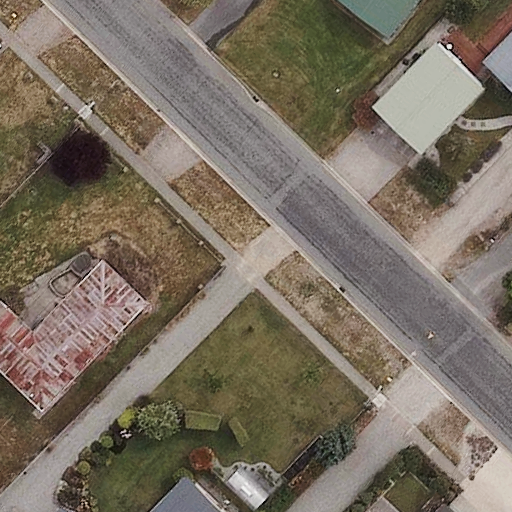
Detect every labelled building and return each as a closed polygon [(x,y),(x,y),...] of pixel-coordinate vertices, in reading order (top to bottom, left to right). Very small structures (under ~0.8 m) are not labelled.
[(346,0),(396,37),(424,0),(346,0)] [(511,36),(489,60),(511,81),(511,36)] [(438,44),(377,109),(427,157),(489,92),(438,44)] [(6,296),(0,302),(0,368),(49,416),(156,307),(109,261),(41,331),(6,296)] [(149,511),(77,511),(63,507),(61,511),(231,511),(189,471),(149,511)]
